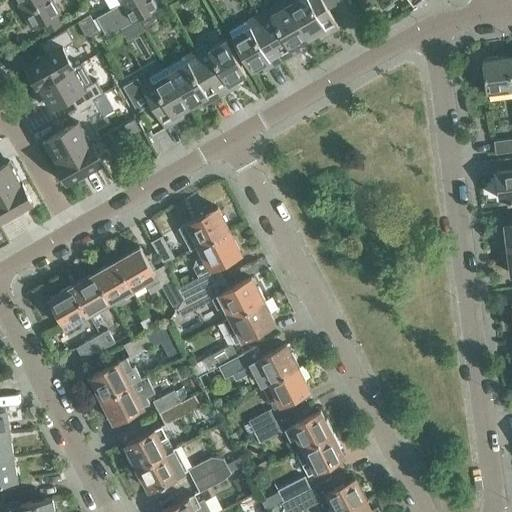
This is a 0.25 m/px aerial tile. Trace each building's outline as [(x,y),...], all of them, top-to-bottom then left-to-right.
[(19,0),(25,10),(27,14),(25,15),(33,28),(43,22),(48,31),(62,23),(57,15),(61,12),(53,0),(19,0)] [(106,0),(111,8),(96,16),(107,35),(139,17),(144,26),(157,19),(152,10),(158,6),(154,0),(106,0)] [(285,0),(281,0),(257,14),(283,59),(294,53),(292,50),(296,48),(294,46),(308,38),(285,0)] [(285,0),(308,38),(321,30),(322,32),(326,30),(327,33),(339,27),(327,6),(336,0),(285,0)] [(90,13),(78,20),(91,44),(103,37),(90,13)] [(272,66),(283,59),(257,14),(229,30),(252,70),(265,62),(267,65),(270,63),(272,66)] [(46,54),(27,65),(39,85),(73,66),(62,46),(74,39),(67,27),(39,43),(46,54)] [(206,43),(195,49),(221,94),(232,88),(231,85),(234,83),(233,81),(246,73),(227,39),(209,48),(206,43)] [(195,49),(167,66),(190,105),(204,98),(205,100),(208,98),(210,101),(221,94),(195,49)] [(511,87),(511,82),(508,55),(498,57),(498,55),(485,57),(486,58),(482,58),(486,91),(511,87)] [(73,66),(39,85),(50,106),(69,95),(75,106),(76,107),(94,97),(104,92),(96,78),(84,85),(73,66)] [(137,77),(123,85),(137,109),(150,101),(165,127),(177,120),(175,117),(178,115),(177,113),(190,105),(167,66),(139,82),(137,77)] [(74,123),(45,139),(56,160),(91,141),(92,141),(100,136),(88,116),(101,109),(94,97),(76,107),(75,106),(68,111),(74,123)] [(135,117),(122,124),(129,136),(142,129),(135,117)] [(496,153),(511,151),(511,137),(494,140),(496,153)] [(91,141),(56,160),(68,181),(103,161),(92,141),(91,141)] [(0,192),(21,181),(10,160),(0,165),(0,192)] [(511,168),(497,171),(500,199),(507,198),(507,200),(511,199),(511,197),(511,168)] [(21,181),(0,192),(0,220),(33,202),(21,181)] [(199,245),(227,231),(230,230),(218,206),(215,207),(213,205),(204,210),(205,213),(179,226),(184,237),(193,233),(199,245)] [(199,245),(204,255),(196,259),(194,266),(199,276),(178,287),(184,297),(203,287),(224,277),(217,264),(241,252),(235,240),(232,242),(227,231),(199,245)] [(152,240),(164,262),(173,257),(162,235),(152,240)] [(184,297),(178,287),(165,263),(154,270),(153,268),(154,267),(151,262),(150,263),(140,246),(116,259),(133,288),(145,281),(151,291),(161,285),(176,311),(184,297)] [(116,259),(95,271),(111,300),(133,288),(116,259)] [(111,300),(95,271),(73,284),(89,312),(111,300)] [(225,303),(231,316),(255,304),(264,299),(258,287),(256,288),(255,285),(251,276),(212,296),(218,307),(225,303)] [(77,319),(89,312),(73,284),(49,297),(59,315),(58,315),(61,321),(62,320),(68,332),(80,325),(77,319)] [(184,297),(176,311),(175,312),(177,316),(210,300),(203,287),(184,297)] [(255,304),(231,316),(238,328),(232,332),(237,342),(274,323),(269,312),(271,311),(264,299),(255,304)] [(148,331),(156,327),(149,316),(141,320),(148,331)] [(168,323),(147,334),(153,346),(174,335),(168,323)] [(103,337),(108,344),(116,340),(109,328),(101,333),(103,337)] [(146,332),(124,343),(130,355),(152,344),(146,332)] [(103,337),(101,333),(77,345),(84,357),(108,344),(103,337)] [(209,368),(220,362),(238,354),(232,342),(204,357),(209,368)] [(262,356),(255,359),(250,362),(255,371),(262,384),(299,365),(292,352),(291,353),(286,343),(268,353),(267,352),(262,355),(262,356)] [(238,354),(220,362),(226,374),(247,363),(242,352),(238,354)] [(94,385),(101,398),(142,377),(135,365),(132,366),(126,356),(115,362),(114,362),(109,364),(110,365),(91,375),(96,384),(94,385)] [(305,378),(299,365),(262,384),(269,397),(274,407),(286,401),(286,402),(291,399),(291,398),(309,389),(304,379),(305,378)] [(150,402),(146,396),(155,391),(146,375),(142,377),(101,398),(108,411),(109,410),(114,420),(133,410),(133,411),(138,409),(138,408),(150,402)] [(159,411),(181,400),(175,388),(153,399),(159,411)] [(187,412),(181,400),(159,411),(165,423),(187,412)] [(0,432),(10,431),(6,406),(0,407),(0,432)] [(249,434),(276,420),(270,409),(243,422),(249,434)] [(304,448),(333,432),(327,419),(325,420),(321,411),(302,420),(302,419),(297,422),(297,423),(285,429),(291,440),(298,436),(304,448)] [(282,431),(276,420),(249,434),(255,445),(282,431)] [(162,425),(161,425),(150,431),(150,430),(141,434),(141,435),(126,443),(131,453),(130,454),(137,467),(174,448),(162,425)] [(10,431),(0,432),(0,455),(13,454),(10,431)] [(333,432),(304,448),(310,459),(302,463),(308,474),(320,468),(321,469),(326,466),(326,465),(344,456),(339,446),(340,445),(333,432)] [(174,448),(137,467),(143,480),(145,479),(150,489),(166,481),(165,480),(168,479),(169,480),(174,477),(173,476),(185,470),(174,448)] [(13,454),(0,455),(0,481),(17,478),(13,454)] [(195,479),(216,468),(210,457),(189,467),(195,479)] [(216,468),(195,479),(200,490),(222,479),(216,468)] [(284,501),(310,487),(305,475),(278,489),(284,501)] [(327,511),(343,511),(366,501),(368,499),(361,486),(360,486),(355,477),(336,487),(335,486),(330,489),(331,490),(319,496),(327,511)] [(310,487),(284,501),(289,511),(316,497),(310,487)] [(211,511),(204,497),(198,500),(195,493),(183,499),(182,499),(177,501),(177,502),(159,511),(211,511)] [(54,511),(52,497),(21,502),(21,500),(8,502),(9,511),(54,511)] [(366,501),(343,511),(372,511),(370,507),(369,508),(366,501)]
